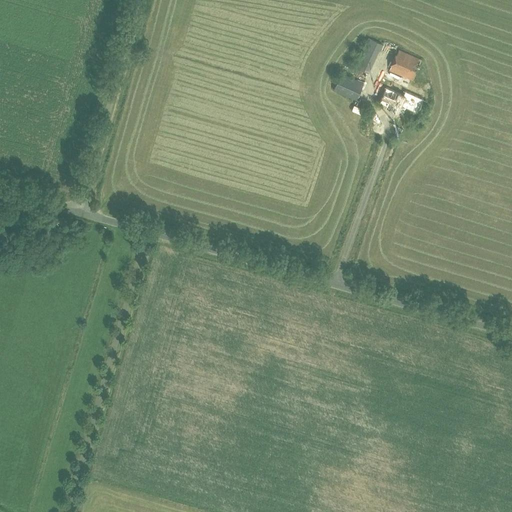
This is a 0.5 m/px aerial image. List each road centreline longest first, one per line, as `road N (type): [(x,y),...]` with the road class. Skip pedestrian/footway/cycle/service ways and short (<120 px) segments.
road 1 (unclassified): [(511,331),(77,211)]
road 2 (unclassified): [(77,211),(142,0)]
